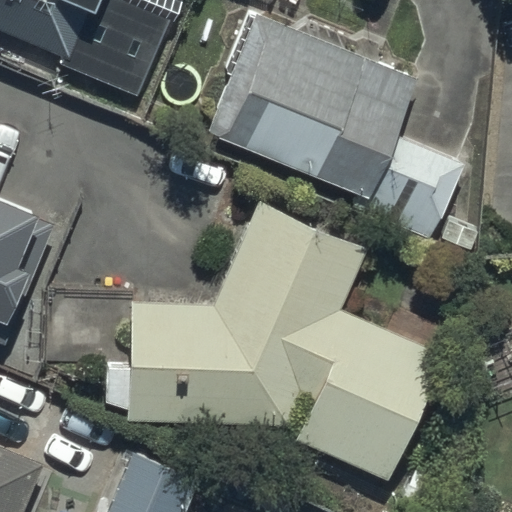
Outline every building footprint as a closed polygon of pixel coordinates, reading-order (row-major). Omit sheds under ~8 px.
[(140,82),(172,0),(0,0),(0,16),(65,43),(62,51),(140,82)] [(414,79),(251,14),(203,136),(365,200),(360,212),(430,239),(462,158),(393,131),(414,79)] [(0,341),(50,222),(0,200),(0,341)] [(255,200),(209,304),(126,302),(125,365),(102,365),(101,401),(123,408),(123,421),(283,426),(296,396),(311,403),(294,440),(385,480),(440,357),(336,311),(364,248),(255,200)] [(0,511),(18,511),(38,463),(0,447),(0,511)] [(179,511),(193,477),(127,450),(102,511),(179,511)]
